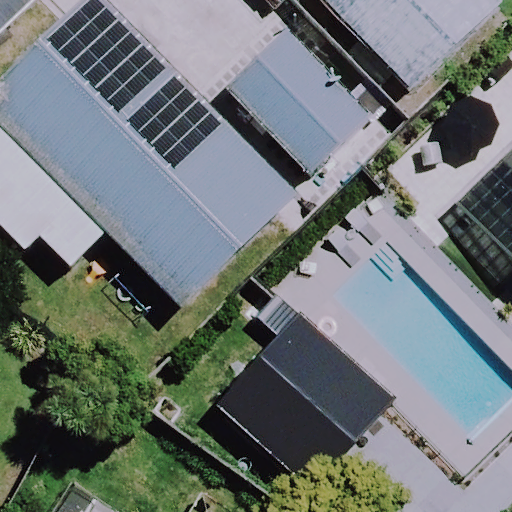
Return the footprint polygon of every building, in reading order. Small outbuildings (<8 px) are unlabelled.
[(496,13),(484,0),(315,0),(406,97),(496,13)] [(287,208),(87,1),(0,84),(0,138),(174,318),(287,208)] [(319,58),(301,76),(280,54),(224,108),(308,194),(364,140),(340,115),(357,98),(319,58)] [(511,162),(498,176),(511,190),(511,281),(510,283),(511,284),(511,162)] [(390,407),(298,325),(216,416),(308,498),(390,407)]
